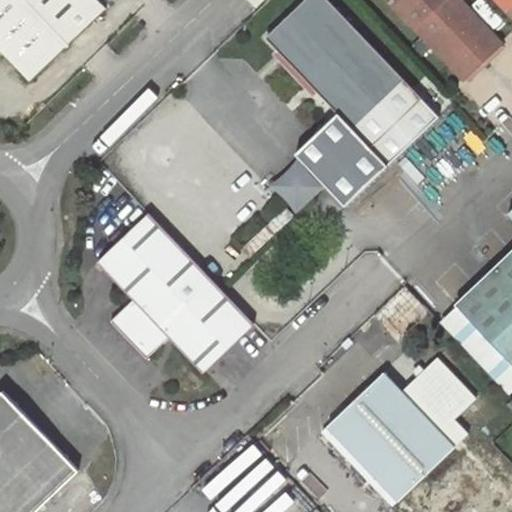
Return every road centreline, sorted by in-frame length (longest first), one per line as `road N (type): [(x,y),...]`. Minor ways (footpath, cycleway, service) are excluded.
road 1 (unknown): [(170,41),(345,226),(378,277)]
road 2 (unclassified): [(214,0),(14,189)]
road 3 (unknown): [(378,277),(511,165)]
road 4 (unclassified): [(0,296),(33,251),(27,207),(14,189)]
